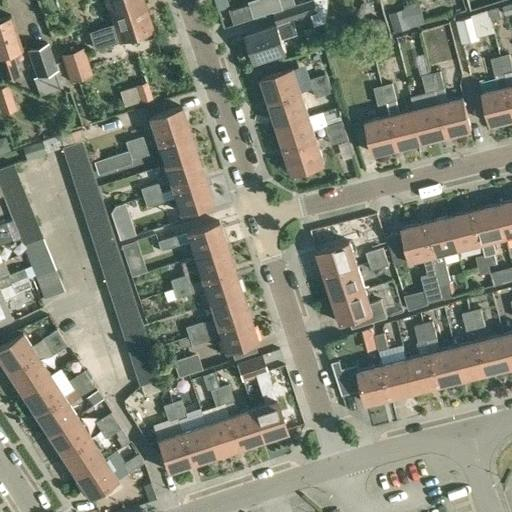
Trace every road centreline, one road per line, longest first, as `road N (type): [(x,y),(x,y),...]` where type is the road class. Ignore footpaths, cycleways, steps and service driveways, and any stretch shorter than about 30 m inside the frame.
road 1 (residential): [(341,464),(268,219)]
road 2 (residential): [(268,219),(511,155)]
road 3 (residential): [(268,219),(189,0)]
road 4 (residential): [(341,464),(199,511)]
road 5 (residential): [(341,464),(465,436)]
